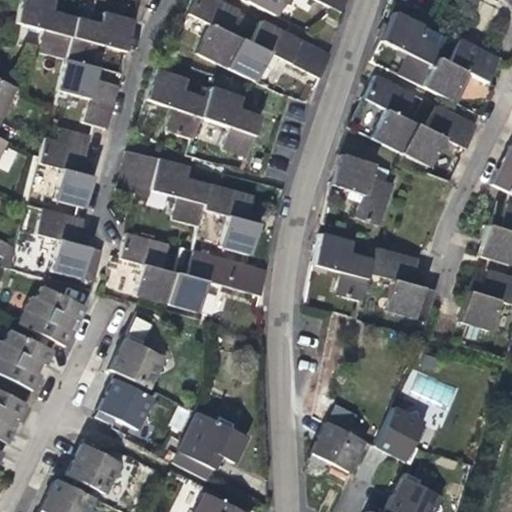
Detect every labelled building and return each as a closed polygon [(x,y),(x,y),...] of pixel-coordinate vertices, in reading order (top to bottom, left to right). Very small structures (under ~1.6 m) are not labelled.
[(105,129),(107,124),(111,110),(117,87),(102,83),(92,80),(94,71),(95,69),(88,67),(94,45),(126,53),(134,20),(103,12),(102,15),(99,24),(89,21),(61,14),(50,11),(53,2),(53,0),(20,0),(14,23),(45,31),(39,54),(64,61),(56,93),(86,101),(85,107),(80,120),(105,129)] [(250,42),(239,36),(229,31),(233,23),(241,8),(224,0),(195,0),(190,12),(211,22),(196,50),(254,79),(269,51),(291,62),(291,63),(318,78),(331,52),(262,18),(250,42)] [(248,0),(277,14),(284,0),(321,0),(342,10),(347,0),(248,0)] [(56,3),(53,2),(50,11),(61,14),(64,5),(56,3)] [(91,12),(89,21),(99,24),(102,15),(97,13),(91,12)] [(396,74),(420,86),(434,55),(439,45),(417,34),(421,26),(394,12),(381,37),(407,52),(405,57),(396,74)] [(243,27),(233,23),(229,31),(239,36),(243,27)] [(445,61),(434,55),(420,86),(448,100),(457,83),(463,71),(484,83),(496,60),(456,40),(445,61)] [(191,134),(195,120),(198,113),(227,123),(227,124),(222,138),(219,146),(245,155),(249,141),(254,128),(260,112),(245,107),(235,104),(238,94),(239,92),(209,82),(205,94),(180,86),(184,75),(154,64),(143,95),(172,105),(168,117),(164,128),(190,137),(191,134)] [(105,74),(94,71),(92,80),(102,83),(105,74)] [(396,153),(401,146),(413,124),(411,122),(402,118),(406,109),(414,95),(375,76),(363,98),(384,109),(380,117),(369,139),(375,142),(396,153)] [(0,120),(5,111),(12,98),(18,90),(0,81),(0,120)] [(248,98),(238,94),(235,104),(245,107),(248,98)] [(396,153),(417,163),(428,168),(430,165),(436,154),(438,150),(443,139),(463,149),(475,126),(436,107),(425,130),(413,124),(401,146),(396,153)] [(415,114),(406,109),(402,118),(411,122),(415,114)] [(60,125),(58,134),(57,137),(45,134),(38,160),(61,167),(53,197),(85,206),(93,174),(91,174),(80,170),(83,160),(90,138),(91,134),(60,125)] [(187,174),(189,165),(190,162),(128,146),(117,184),(148,192),(150,185),(180,194),(174,217),(199,224),(204,206),(228,212),(219,243),(251,252),(260,220),(247,217),(249,212),(255,193),(198,178),(187,174)] [(501,158),(494,173),(487,186),(494,189),(494,190),(505,195),(511,198),(511,147),(508,146),(501,158)] [(0,168),(9,172),(15,152),(3,148),(0,157),(0,168)] [(94,163),(83,160),(80,170),(91,174),(94,163)] [(335,160),(333,167),(328,182),(325,191),(356,200),(348,224),(372,232),(386,190),(362,182),(366,171),(335,160)] [(201,168),(189,165),(187,174),(198,178),(201,168)] [(511,246),(511,205),(503,203),(500,213),(499,218),(496,229),(486,226),(483,226),(474,256),(485,259),(506,266),(511,246)] [(102,250),(87,246),(76,244),(79,233),(83,221),(40,209),(33,233),(57,239),(49,271),(94,282),(102,250)] [(489,215),(486,226),(496,229),(499,218),(489,215)] [(258,294),(265,268),(236,261),(192,249),(185,273),(162,267),(169,243),(126,231),(119,256),(142,262),(134,293),(196,310),(205,280),(258,294)] [(90,236),(79,233),(76,244),(87,246),(90,236)] [(357,304),(364,274),(367,261),(352,256),(342,254),(344,244),(345,241),(314,233),(307,266),(336,273),(329,296),(357,304)] [(0,256),(6,260),(9,248),(0,243),(0,256)] [(350,246),(344,244),(342,254),(352,256),(354,247),(350,246)] [(4,266),(10,268),(14,251),(9,248),(6,260),(4,266)] [(431,292),(416,288),(407,286),(409,275),(413,260),(370,248),(367,261),(364,274),(387,279),(379,311),(423,323),(431,292)] [(495,302),(511,306),(511,277),(483,269),(478,284),(475,295),(466,292),(463,291),(453,322),(486,331),(495,302)] [(415,276),(409,275),(407,286),(416,288),(418,278),(415,276)] [(467,289),(466,292),(475,295),(478,284),(469,282),(467,289)] [(14,323),(61,346),(69,329),(65,327),(67,322),(69,319),(73,320),(81,306),(39,286),(33,298),(28,296),(14,323)] [(138,345),(150,324),(133,315),(122,338),(125,339),(121,348),(118,356),(114,354),(106,369),(147,389),(155,372),(162,369),(160,361),(162,356),(138,345)] [(0,374),(29,389),(37,373),(33,371),(36,366),(38,361),(42,363),(48,350),(6,329),(0,340),(0,374)] [(101,411),(116,419),(134,427),(135,425),(146,421),(142,411),(149,397),(111,379),(104,392),(109,394),(105,403),(101,411)] [(23,403),(0,392),(0,441),(3,443),(10,429),(6,426),(9,421),(11,417),(15,419),(23,403)] [(389,408),(369,446),(384,453),(386,449),(395,453),(402,457),(419,423),(416,422),(412,412),(402,415),(389,408)] [(192,412),(173,452),(209,470),(216,456),(228,462),(241,436),(227,429),(229,423),(213,415),(210,421),(192,412)] [(321,423),(314,436),(319,438),(313,448),(310,455),(345,473),(360,442),(356,440),(352,430),(343,433),(321,423)] [(117,464),(99,455),(84,447),(79,456),(75,464),(70,461),(64,474),(103,494),(110,479),(119,476),(116,467),(117,464)] [(42,511),(87,511),(93,499),(52,479),(48,489),(45,494),(50,496),(42,511)] [(436,497),(418,488),(402,481),(399,488),(395,497),(389,495),(382,509),(388,511),(434,511),(438,511),(434,501),(436,497)] [(237,511),(199,493),(189,511),(237,511)]
